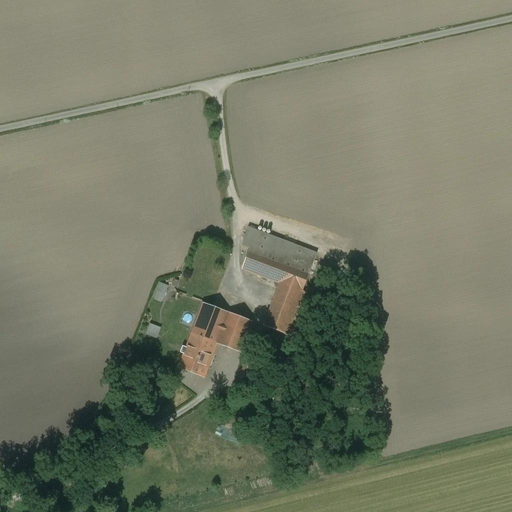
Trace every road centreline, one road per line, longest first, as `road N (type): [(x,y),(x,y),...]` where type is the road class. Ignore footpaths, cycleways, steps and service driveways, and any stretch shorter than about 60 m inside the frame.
road 1 (unclassified): [(511,13),(0,127)]
road 2 (track): [(511,427),(174,511)]
